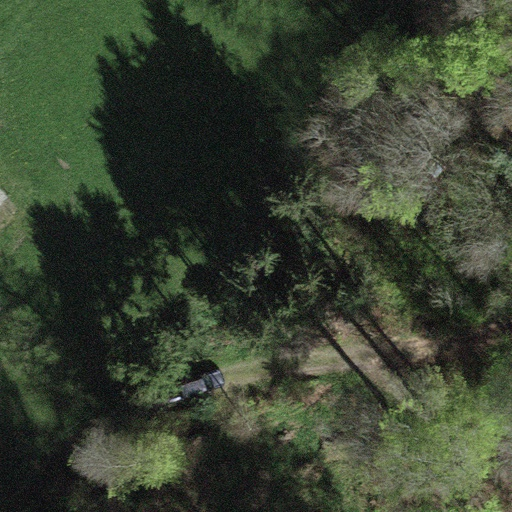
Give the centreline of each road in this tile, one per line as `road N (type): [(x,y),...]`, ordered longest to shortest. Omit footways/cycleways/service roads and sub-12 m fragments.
road 1 (track): [(9,511),(113,423),(178,388),(389,355),(511,326)]
road 2 (track): [(389,355),(436,443),(454,511)]
